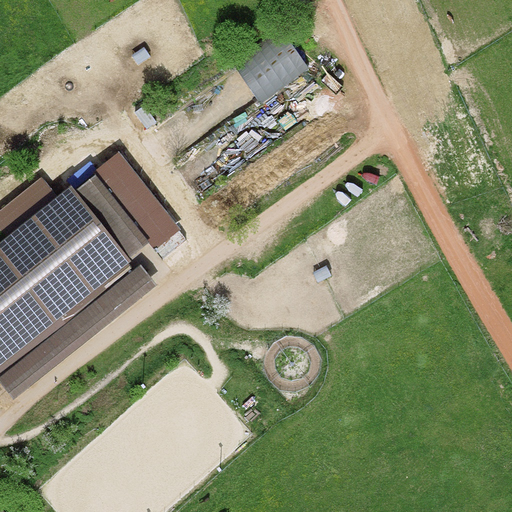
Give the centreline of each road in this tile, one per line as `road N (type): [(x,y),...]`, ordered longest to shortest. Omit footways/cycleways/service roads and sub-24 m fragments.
road 1 (track): [(333,0),(389,130),(146,304),(0,429)]
road 2 (track): [(389,130),(511,344)]
